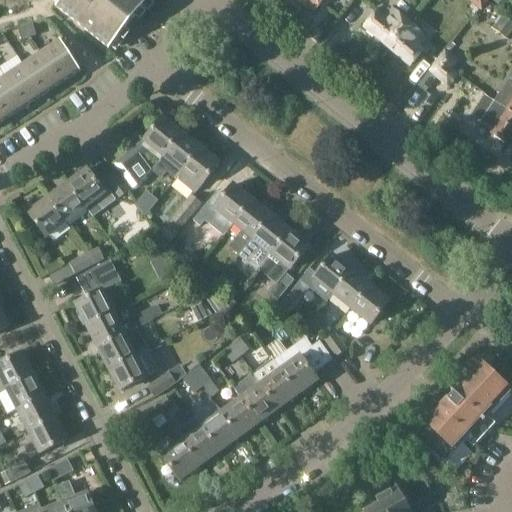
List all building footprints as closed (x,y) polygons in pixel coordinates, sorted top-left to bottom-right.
[(63,0),(56,9),(109,50),(149,0),(63,0)] [(296,0),(314,12),(322,0),(296,0)] [(468,0),(467,2),(480,12),(481,13),(491,0),(468,0)] [(511,2),(511,0),(494,0),(493,2),(504,12),(511,2)] [(497,55),(511,33),(511,24),(487,7),(477,21),(492,32),(483,45),(497,55)] [(366,27),(388,46),(408,23),(392,9),(390,12),(388,10),(382,17),(377,13),(366,27)] [(428,39),(408,23),(388,46),(411,65),(424,50),(421,47),(428,39)] [(33,25),(26,27),(29,39),(36,37),(33,25)] [(21,41),(29,39),(26,27),(18,29),(21,41)] [(59,41),(41,53),(62,85),(80,73),(59,41)] [(435,63),(428,71),(447,89),(448,88),(459,75),(453,70),(460,62),(446,51),(435,63)] [(23,65),(43,97),(62,85),(41,53),(23,65)] [(4,77),(25,109),(43,97),(23,65),(4,77)] [(0,80),(0,111),(6,121),(25,109),(4,77),(0,80)] [(511,81),(509,80),(495,101),(511,112),(511,81)] [(494,132),(492,135),(506,145),(511,136),(511,112),(495,101),(481,123),(494,132)] [(143,182),(151,172),(152,172),(146,164),(143,160),(155,150),(163,157),(182,134),(163,119),(145,141),(114,164),(113,165),(132,190),(143,182)] [(175,181),(175,180),(201,149),(182,134),(163,157),(152,172),(151,172),(161,180),(166,173),(175,181)] [(195,196),(201,188),(202,189),(221,166),(201,149),(175,180),(195,196)] [(99,183),(89,170),(69,185),(87,209),(86,210),(92,219),(116,201),(101,181),(99,183)] [(129,192),(116,175),(106,182),(119,200),(129,192)] [(69,185),(50,199),(68,223),(86,210),(87,209),(69,185)] [(234,186),(215,209),(233,224),(252,201),(234,186)] [(155,206),(143,197),(136,206),(145,218),(155,206)] [(201,205),(192,197),(171,222),(181,229),(201,205)] [(50,199),(30,214),(48,238),(68,223),(50,199)] [(229,248),(238,256),(276,210),(266,202),(261,208),(252,201),(233,224),(242,231),(229,248)] [(212,214),(203,206),(171,244),(179,251),(180,252),(180,251),(198,229),(199,230),(212,214)] [(258,272),(259,271),(272,255),(271,254),(290,231),(282,225),(287,218),(276,210),(238,256),(258,272)] [(272,255),(259,271),(275,285),(268,294),(277,302),(294,281),(286,275),(309,247),(290,231),(271,254),(272,255)] [(98,249),(88,254),(95,266),(105,261),(98,249)] [(186,257),(180,251),(180,252),(179,251),(174,255),(181,262),(186,257)] [(88,254),(69,264),(75,276),(95,266),(88,254)] [(166,255),(150,264),(160,282),(175,274),(166,255)] [(177,270),(188,278),(199,265),(192,259),(191,259),(188,256),(177,270)] [(351,272),(332,256),(314,279),(333,295),(351,272)] [(75,305),(87,327),(113,313),(103,293),(122,283),(111,262),(78,280),(87,298),(75,305)] [(209,273),(199,265),(188,278),(198,286),(209,273)] [(370,286),(351,272),(333,295),(351,310),(370,286)] [(281,305),(290,312),(311,287),(301,279),(281,305)] [(370,325),(389,302),(370,286),(351,310),(370,325)] [(212,291),(208,287),(203,292),(207,296),(204,298),(218,319),(229,311),(222,302),(220,303),(212,292),(212,291)] [(191,308),(198,323),(212,317),(208,312),(206,313),(200,304),(191,308)] [(0,333),(11,328),(0,306),(0,333)] [(136,316),(142,326),(162,315),(158,307),(150,309),(136,316)] [(113,313),(87,327),(98,348),(132,331),(128,323),(120,327),(113,313)] [(325,322),(316,314),(307,326),(316,334),(325,322)] [(132,331),(98,348),(109,370),(135,356),(130,346),(138,343),(132,331)] [(346,351),(333,333),(323,339),(336,357),(346,351)] [(240,339),(232,346),(241,358),(250,351),(240,339)] [(293,361),(280,370),(298,395),(318,380),(312,372),(322,365),(324,367),(333,360),(319,342),(310,349),(310,348),(293,361)] [(241,358),(232,346),(223,353),(233,365),(241,358)] [(109,370),(120,392),(159,372),(148,350),(135,356),(109,370)] [(0,393),(8,389),(36,376),(24,354),(0,366),(0,393)] [(254,375),(279,409),(298,395),(280,370),(273,361),(254,375)] [(439,411),(413,438),(444,467),(467,442),(474,448),(496,424),(489,418),(511,393),(481,365),(454,394),(453,392),(452,394),(454,395),(449,400),(441,408),(439,410),(439,411)] [(194,377),(203,389),(212,382),(203,370),(194,377)] [(148,388),(155,399),(177,384),(169,373),(148,388)] [(234,390),(241,399),(259,423),(279,409),(254,375),(234,390)] [(8,389),(19,411),(47,398),(36,376),(8,389)] [(195,395),(203,389),(194,377),(186,384),(195,395)] [(47,398),(19,411),(30,433),(58,419),(47,398)] [(156,404),(162,415),(173,410),(166,398),(156,404)] [(222,413),(240,438),(259,423),(241,399),(222,413)] [(143,425),(151,421),(158,430),(168,423),(162,415),(156,404),(137,413),(143,425)] [(195,418),(220,452),(240,438),(222,413),(215,404),(203,412),(195,418)] [(176,432),(201,466),(220,452),(195,418),(176,432)] [(41,454),(42,455),(69,441),(58,419),(30,433),(35,442),(25,448),(31,460),(41,454)] [(180,481),(201,466),(176,432),(163,441),(170,451),(163,456),(180,481)] [(67,460),(47,471),(53,483),(74,472),(67,460)] [(5,473),(10,484),(30,474),(24,462),(5,473)] [(38,476),(28,481),(35,494),(44,489),(38,476)] [(25,499),(35,494),(28,481),(18,486),(25,499)] [(76,499),(70,483),(58,488),(65,504),(68,511),(95,511),(88,494),(76,499)] [(366,511),(410,511),(396,486),(395,487),(396,487),(376,498),(380,505),(366,511)]
